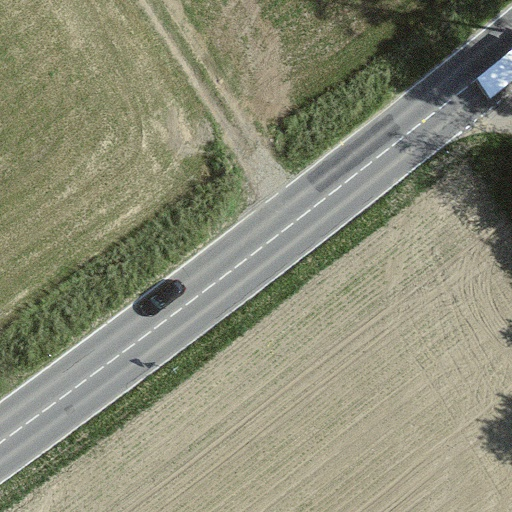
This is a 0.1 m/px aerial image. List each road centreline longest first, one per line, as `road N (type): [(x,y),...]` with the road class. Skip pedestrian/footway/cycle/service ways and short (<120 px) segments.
road 1 (secondary): [(0,439),(489,68)]
road 2 (track): [(290,223),(151,0)]
